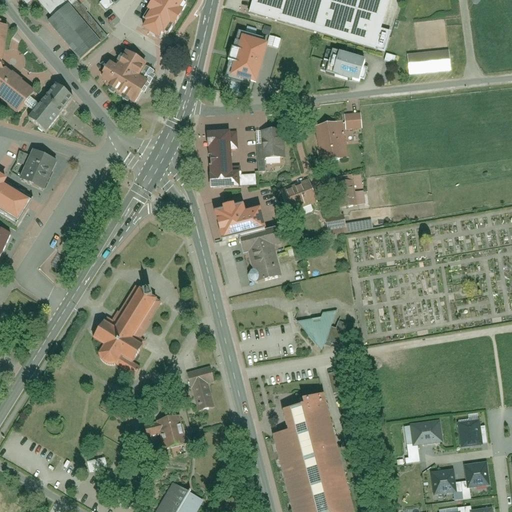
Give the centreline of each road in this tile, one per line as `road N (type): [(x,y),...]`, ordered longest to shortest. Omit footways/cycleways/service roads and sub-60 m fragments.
road 1 (unclassified): [(511,76),(270,107),(195,109),(182,101)]
road 2 (secondary): [(269,511),(192,209)]
road 3 (residential): [(68,306),(24,271),(94,158)]
road 4 (residential): [(123,143),(1,0)]
road 5 (secondary): [(0,410),(68,306)]
